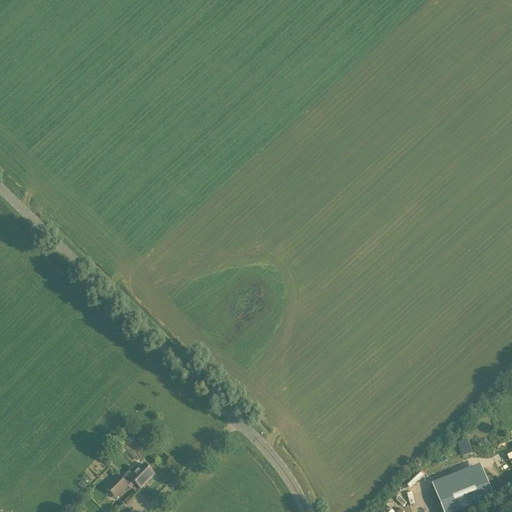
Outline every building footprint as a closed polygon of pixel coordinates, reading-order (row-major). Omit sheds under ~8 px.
[(142,435),(137,441),(141,445),(147,440),(142,435)] [(466,439),(456,443),(462,456),(471,452),(466,439)] [(127,486),(127,487),(130,489),(135,484),(140,489),(154,475),(144,464),(134,474),(130,478),(132,480),(127,486)] [(130,478),(134,474),(130,469),(120,479),(117,476),(105,488),(115,499),(127,487),(127,486),(132,480),(130,478)] [(459,485),(437,493),(439,499),(444,510),(443,510),(444,511),(455,511),(490,498),(481,476),(470,480),(459,485)] [(393,511),(398,505),(404,510),(413,496),(404,490),(388,511),(393,511)]
